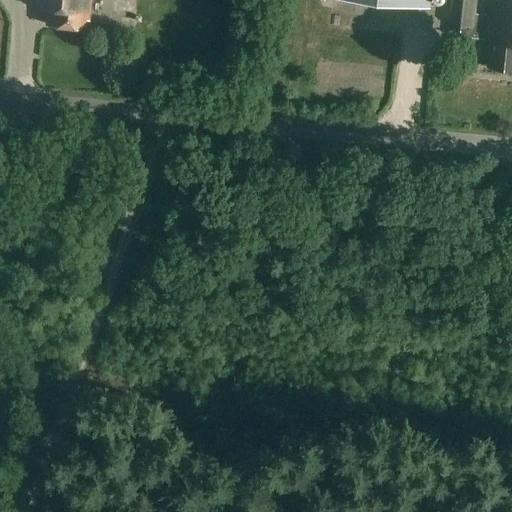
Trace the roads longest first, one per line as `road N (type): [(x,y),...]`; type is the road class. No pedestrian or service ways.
road 1 (tertiary): [(511,146),(0,98)]
road 2 (track): [(24,511),(171,112)]
